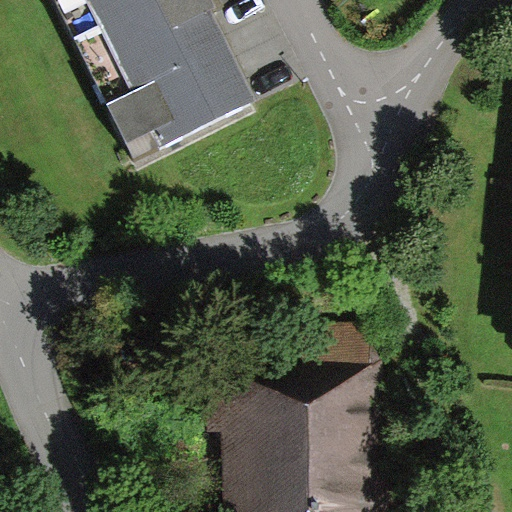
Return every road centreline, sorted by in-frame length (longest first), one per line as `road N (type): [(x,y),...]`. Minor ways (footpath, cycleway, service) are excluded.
road 1 (residential): [(0,308),(322,240),(374,176),(376,118)]
road 2 (residential): [(0,318),(85,511)]
road 3 (residential): [(376,118),(479,0)]
road 4 (residential): [(376,118),(336,87),(292,0)]
